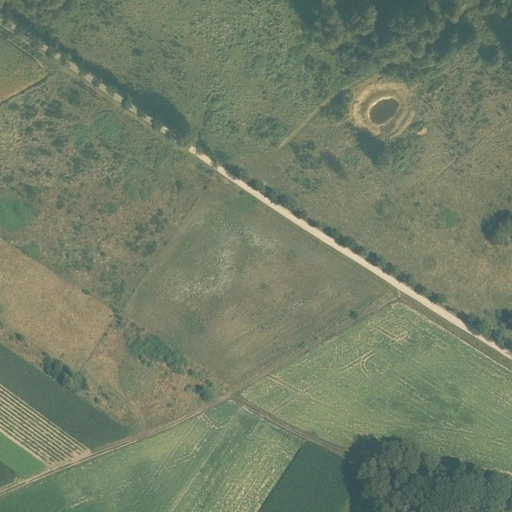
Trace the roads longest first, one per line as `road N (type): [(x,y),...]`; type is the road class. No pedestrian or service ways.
road 1 (track): [(411,294),(184,146)]
road 2 (track): [(0,494),(226,395)]
road 3 (unclassified): [(184,146),(0,20)]
road 4 (track): [(226,395),(343,453),(373,511)]
